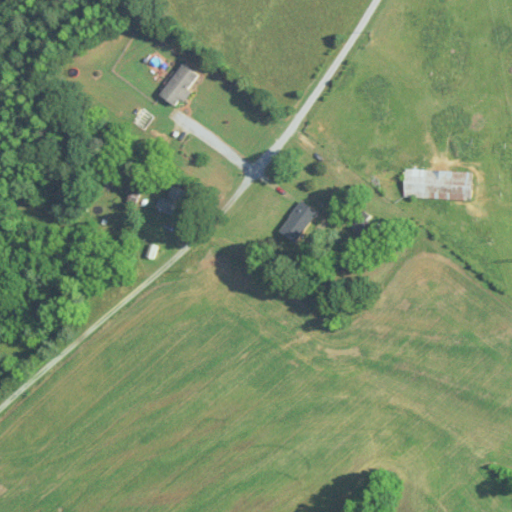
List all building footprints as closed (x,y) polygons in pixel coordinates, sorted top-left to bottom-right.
[(162,95),(179,107),(201,76),(185,64),(162,95)] [(475,172),(406,170),(405,198),(474,200),(475,172)] [(158,208),(180,218),(191,194),(174,186),(168,199),(163,197),(158,208)] [(320,212),(303,201),(282,231),(298,242),(320,212)] [(56,311),(34,299),(25,316),(48,328),(56,311)]
